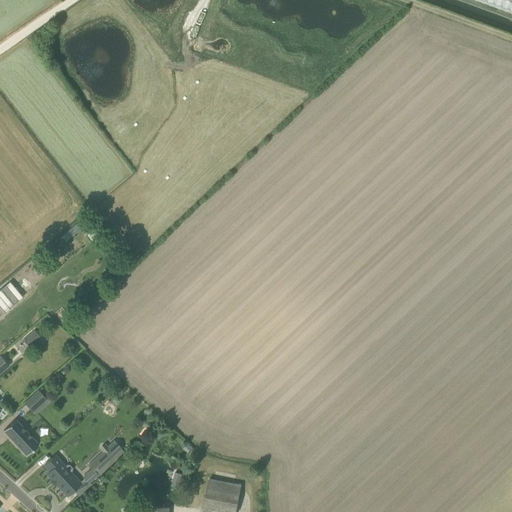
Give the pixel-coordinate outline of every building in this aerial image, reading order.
[(511,0),(479,0),(511,12),(511,0)] [(77,244),(81,227),(75,225),(71,243),(77,244)] [(10,282),(0,289),(0,315),(23,297),(10,282)] [(28,345),(40,337),(35,330),(24,338),(28,345)] [(0,372),(9,365),(0,356),(0,355),(0,372)] [(46,399),(38,390),(25,403),(32,411),(46,399)] [(26,455),(39,444),(15,419),(3,430),(26,455)] [(194,449),(188,444),(184,448),(190,453),(194,449)] [(65,466),(60,461),(57,464),(52,458),(44,465),(49,471),(47,474),(67,496),(81,483),(71,472),(72,470),(72,468),(69,465),(67,465),(65,466)] [(83,477),(89,483),(98,474),(92,468),(83,477)] [(175,471),(172,484),(180,486),(183,474),(175,471)] [(236,511),(242,485),(208,478),(203,509),(207,510),(206,511),(236,511)]
